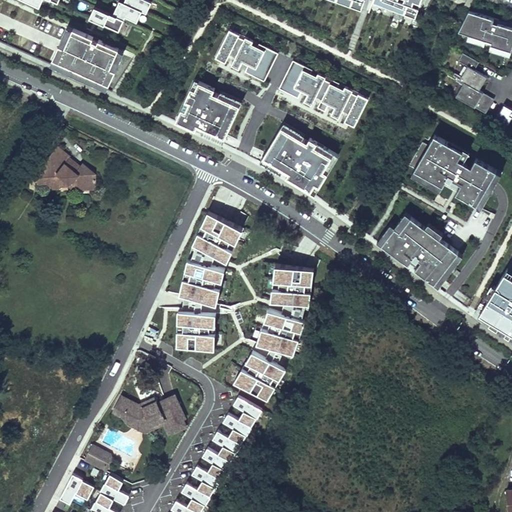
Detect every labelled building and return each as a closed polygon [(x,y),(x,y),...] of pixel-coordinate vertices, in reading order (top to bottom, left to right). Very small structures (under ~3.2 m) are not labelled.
[(149,13),(124,2),(120,0),(119,0),(115,10),(126,15),(144,24),(149,13)] [(158,4),(148,0),(125,0),(124,2),(149,13),(154,15),(158,4)] [(421,0),(337,0),(369,11),(372,0),(374,0),(416,15),(421,0)] [(124,19),(114,14),(95,5),(90,16),(119,29),(124,19)] [(126,15),(115,10),(114,14),(124,19),(126,15)] [(511,49),(511,26),(498,22),(499,19),(469,10),(459,31),(469,34),(486,40),(492,42),(491,44),(511,51),(511,49)] [(65,46),(74,27),(69,24),(61,43),(65,46)] [(107,65),(115,46),(116,45),(96,36),(94,39),(89,37),(90,34),(74,27),(65,46),(61,43),(54,58),(106,82),(112,67),(107,65)] [(273,86),(357,126),(371,97),(232,29),(215,58),(273,86)] [(486,40),(469,34),(467,39),(484,45),(486,40)] [(510,56),(511,51),(491,44),(489,49),(510,56)] [(112,67),(121,49),(115,46),(107,65),(112,67)] [(487,76),(475,69),(479,61),(463,52),(459,60),(468,65),(461,76),(460,78),(464,81),(479,90),(487,76)] [(106,82),(54,58),(51,64),(103,88),(106,82)] [(494,98),(484,92),(479,90),(464,81),(463,84),(456,96),(486,113),(494,98)] [(175,120),(224,142),(242,104),(193,82),(175,120)] [(511,108),(504,104),(496,118),(507,125),(511,116),(511,108)] [(261,160),(315,193),(336,158),(282,125),(261,160)] [(452,197),(481,213),(496,186),(504,172),(435,135),(412,174),(452,197)] [(79,166),(67,157),(68,156),(57,147),(43,163),(46,166),(37,177),(37,181),(45,181),(51,187),(60,186),(62,184),(71,183),(74,183),(80,188),(94,187),(93,172),(81,163),(79,166)] [(196,244),(232,260),(248,227),(218,213),(211,210),(209,215),(196,244)] [(429,282),(437,288),(462,256),(405,213),(381,244),(429,282)] [(190,258),(213,264),(215,259),(217,254),(196,244),(190,258)] [(205,300),(220,304),(229,268),(190,258),(181,294),(184,295),(205,300)] [(309,303),(312,304),(317,268),(280,263),(275,299),(286,300),(309,303)] [(511,275),(506,272),(497,287),(490,282),(475,306),(482,310),(480,313),(511,332),(511,275)] [(184,311),(204,312),(204,308),(205,300),(184,295),(184,308),(184,311)] [(284,312),(305,319),(309,303),(286,300),(285,306),(284,312)] [(294,354),(296,354),(308,320),(305,319),(284,312),(272,308),(260,342),(273,346),(294,354)] [(178,347),(218,349),(219,312),(204,312),(184,311),(179,311),(178,347)] [(511,332),(480,313),(477,317),(511,337),(511,332)] [(268,357),(286,368),(294,354),(273,346),(270,352),(268,357)] [(236,381),(269,401),(288,369),(286,368),(268,357),(256,350),(236,381)] [(158,402),(157,400),(143,406),(141,402),(139,403),(131,399),(129,402),(121,397),(114,410),(123,415),(125,411),(135,416),(139,425),(149,421),(151,425),(166,418),(169,425),(172,424),(175,431),(187,426),(183,418),(186,417),(175,394),(158,402)] [(240,418),(254,427),(265,408),(241,395),(235,403),(245,410),(240,418)] [(143,406),(157,400),(155,396),(141,402),(143,406)] [(151,425),(149,421),(139,425),(135,416),(125,411),(123,415),(128,423),(145,432),(164,423),(169,434),(175,431),(172,424),(169,425),(166,418),(151,425)] [(229,435),(244,443),(254,427),(240,418),(230,411),(224,420),(234,426),(229,435)] [(220,452),(233,461),(244,443),(229,435),(219,429),(214,437),(225,444),(220,452)] [(86,460),(107,471),(116,454),(94,443),(86,460)] [(210,470),(223,478),(233,461),(220,452),(209,447),(204,455),(215,461),(210,470)] [(199,488),(213,495),(223,478),(210,470),(198,464),(193,473),(205,478),(199,488)] [(132,494),(122,488),(126,479),(113,473),(104,491),(128,503),(132,494)] [(79,491),(91,497),(97,485),(75,474),(62,498),(72,503),(79,491)] [(189,505),(200,511),(203,511),(213,495),(199,488),(188,482),(184,489),(194,497),(189,505)] [(122,511),(112,506),(117,497),(104,491),(94,509),(100,511),(122,511)] [(200,511),(189,505),(178,499),(173,508),(180,511),(200,511)]
